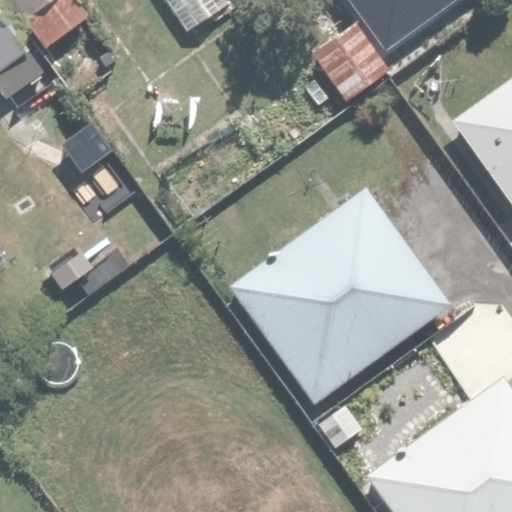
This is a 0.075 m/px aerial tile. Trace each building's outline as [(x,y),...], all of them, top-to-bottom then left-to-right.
[(9,0),(19,11),(34,0),(9,0)] [(200,0),(159,0),(172,19),(200,0)] [(511,12),(511,0),(475,0),(493,26),(511,12)] [(0,54),(23,40),(0,4),(0,54)] [(349,18),(306,49),(338,94),(382,63),(349,18)] [(511,77),(451,119),(511,207),(511,77)] [(446,306),(365,192),(236,284),(317,398),(446,306)] [(511,511),(511,397),(504,385),(378,469),(406,511),(511,511)]
